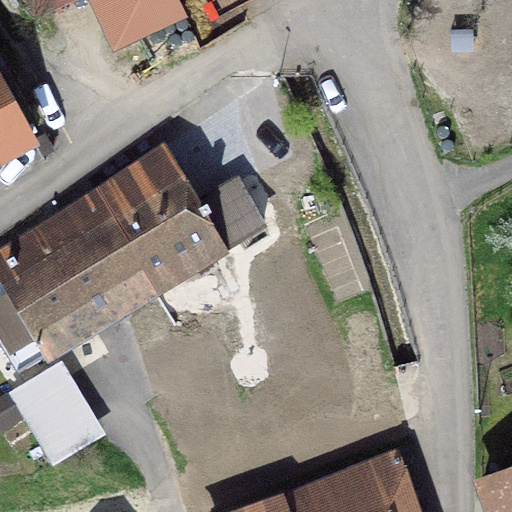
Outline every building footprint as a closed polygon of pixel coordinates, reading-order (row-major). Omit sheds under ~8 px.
[(0,152),(27,138),(0,89),(0,152)] [(117,312),(147,294),(258,227),(234,186),(196,209),(168,161),(63,225),(117,312)] [(0,350),(14,374),(117,312),(63,225),(0,263),(0,350)] [(97,437),(56,368),(10,396),(51,464),(97,437)] [(411,511),(393,458),(366,467),(373,485),(298,511),(411,511)] [(511,511),(511,477),(477,491),(484,511),(511,511)]
